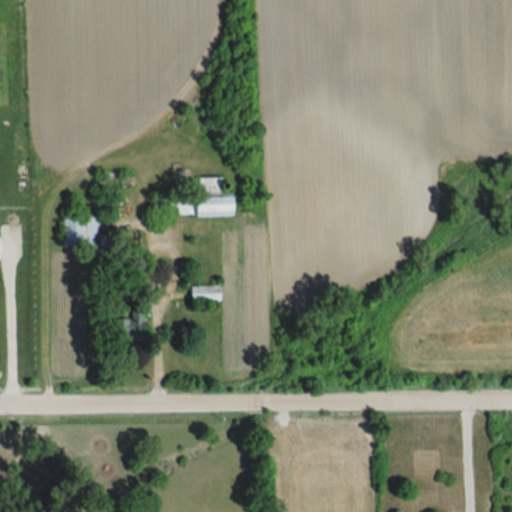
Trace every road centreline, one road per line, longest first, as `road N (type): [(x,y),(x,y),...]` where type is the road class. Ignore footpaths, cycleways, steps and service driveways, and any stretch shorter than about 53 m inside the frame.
road 1 (residential): [(0,405),(251,403)]
road 2 (residential): [(287,403),(511,401)]
